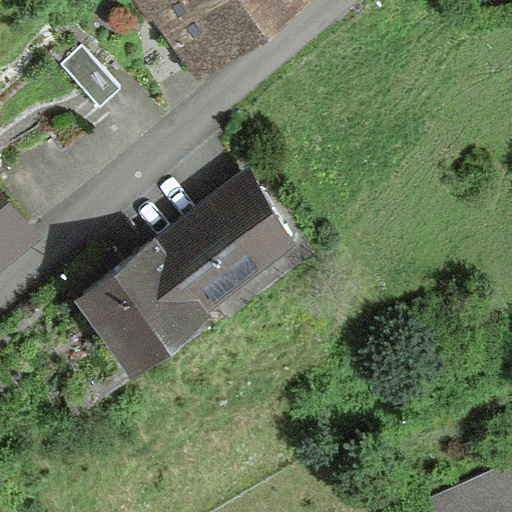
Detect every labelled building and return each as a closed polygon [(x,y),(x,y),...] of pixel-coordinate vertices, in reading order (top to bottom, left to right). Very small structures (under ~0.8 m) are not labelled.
[(131,0),(145,18),(164,2),(173,14),(157,26),(192,70),(286,0),(131,0)] [(95,106),(116,87),(77,45),(56,64),(95,106)] [(281,245),(245,185),(156,253),(146,240),(78,292),(130,360),(281,245)] [(0,240),(20,224),(0,197),(0,240)] [(70,415),(96,400),(83,379),(57,394),(70,415)] [(511,511),(511,456),(413,502),(417,511),(511,511)]
